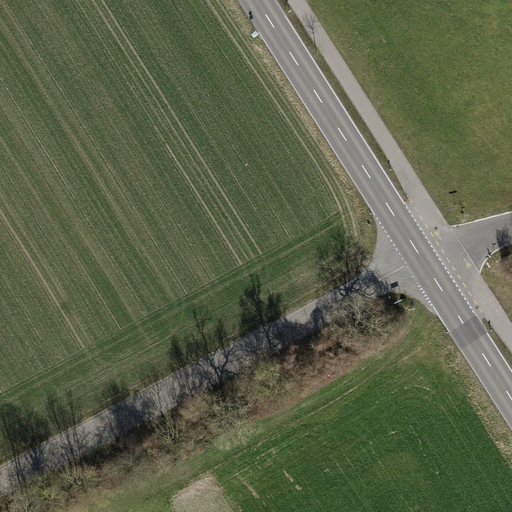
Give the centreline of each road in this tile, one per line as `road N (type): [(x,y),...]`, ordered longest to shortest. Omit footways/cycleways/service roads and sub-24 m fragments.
road 1 (primary): [(257,0),(420,255)]
road 2 (primary): [(420,255),(511,398)]
